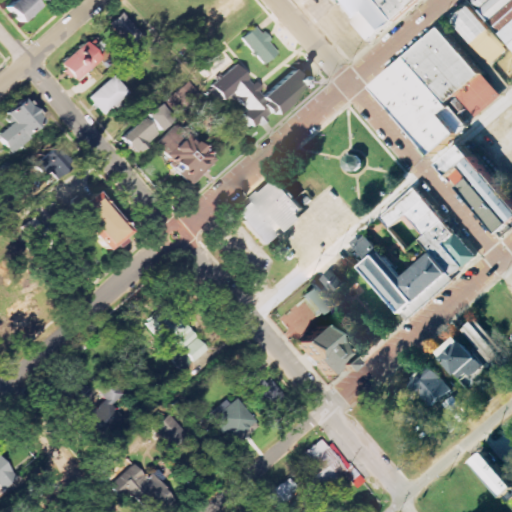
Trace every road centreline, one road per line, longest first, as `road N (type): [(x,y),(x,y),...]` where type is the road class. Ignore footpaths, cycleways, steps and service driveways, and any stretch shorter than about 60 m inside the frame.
road 1 (residential): [(324,406),(0,30)]
road 2 (residential): [(176,237),(443,0)]
road 3 (residential): [(501,259),(277,0)]
road 4 (residential): [(324,406),(511,249)]
road 5 (residential): [(0,387),(176,237)]
road 6 (residential): [(206,511),(324,406)]
road 7 (residential): [(102,511),(0,399)]
road 8 (residential): [(402,498),(511,401)]
road 9 (residential): [(412,511),(324,406)]
road 10 (tertiary): [(100,0),(0,87)]
